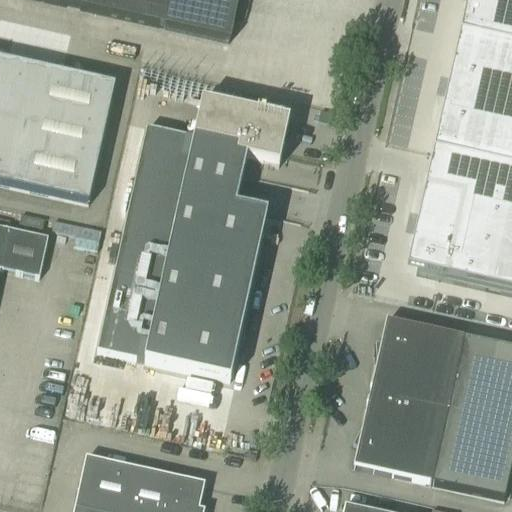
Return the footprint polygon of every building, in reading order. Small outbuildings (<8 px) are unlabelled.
[(22,0),(229,46),(238,0),(22,0)] [(511,0),(468,0),(460,36),(511,48),(511,0)] [(433,156),(511,174),(511,48),(460,36),(458,45),(460,45),(456,61),(454,61),(433,156)] [(0,188),(87,208),(114,90),(0,64),(0,188)] [(270,125),(266,124),(266,121),(201,107),(192,143),(145,133),(96,356),(229,386),(266,220),(234,213),(245,164),(278,171),(283,148),(280,147),(281,142),(281,138),(279,134),(277,130),(274,127),(270,125)] [(511,174),(433,156),(431,162),(433,162),(430,178),(428,178),(410,257),(419,259),(415,278),(511,300),(511,174)] [(90,238),(92,226),(46,216),(44,228),(90,238)] [(0,274),(38,283),(46,243),(8,235),(0,233),(0,274)] [(375,346),(375,368),(362,430),(352,449),(357,451),(352,472),(503,505),(508,483),(511,480),(511,353),(385,325),(380,346),(375,346)] [(85,462),(73,511),(198,511),(204,489),(85,462)]
